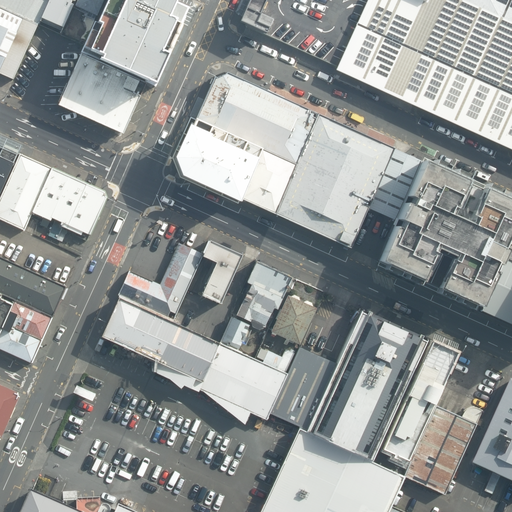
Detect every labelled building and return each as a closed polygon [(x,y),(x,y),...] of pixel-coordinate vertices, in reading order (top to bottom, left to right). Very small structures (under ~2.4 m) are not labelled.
[(49,0),(0,0),(0,11),(38,27),(41,20),(49,0)] [(49,0),(41,20),(64,30),(76,0),(49,0)] [(103,0),(78,0),(75,7),(96,17),(103,0)] [(192,4),(181,0),(105,0),(83,52),(155,85),(192,4)] [(511,0),(248,0),(238,24),(341,72),(384,91),(511,149),(511,0)] [(38,27),(0,11),(0,77),(3,72),(17,78),(38,27)] [(142,84),(80,56),(58,106),(120,134),(142,84)] [(315,113),(224,73),(212,78),(193,118),(257,147),(234,198),(273,216),(295,165),(315,113)] [(368,207),(391,146),(315,113),(295,165),(273,216),(351,249),(368,207)] [(257,147),(193,118),(172,162),(177,173),(234,198),(257,147)] [(0,197),(20,153),(0,143),(0,197)] [(417,158),(391,146),(368,207),(392,217),(417,158)] [(32,211),(52,167),(20,153),(0,197),(0,218),(24,229),(32,211)] [(460,181),(418,161),(376,262),(417,280),(430,252),(446,259),(433,288),(475,306),(511,228),(511,204),(477,187),(460,223),(445,215),(460,181)] [(105,190),(52,167),(32,211),(50,220),(52,217),(61,221),(59,225),(81,234),(82,231),(91,235),(108,197),(105,190)] [(511,228),(475,306),(511,321),(511,228)] [(203,254),(202,257),(215,264),(201,296),(220,305),(242,256),(209,240),(206,248),(203,254)] [(118,298),(172,322),(180,305),(187,290),(202,257),(203,254),(178,243),(159,284),(129,271),(118,296),(119,296),(118,298)] [(66,286),(0,255),(0,292),(14,299),(53,316),(66,286)] [(187,290),(201,296),(215,264),(202,257),(187,290)] [(292,278),(255,262),(253,268),(246,283),(250,285),(236,316),(251,322),(252,327),(259,330),(263,329),(264,327),(265,327),(274,309),(277,310),(292,278)] [(14,299),(0,292),(0,330),(1,328),(9,331),(11,326),(17,313),(10,310),(14,299)] [(290,297),(287,296),(270,333),(299,346),(316,309),(313,308),(311,303),(306,301),(302,303),(300,302),(299,298),(293,295),(290,297)] [(199,391),(219,343),(212,340),(203,336),(195,332),(188,329),(180,326),(172,322),(118,298),(101,338),(157,364),(156,367),(155,373),(169,380),(180,390),(183,386),(198,393),(199,391)] [(53,316),(14,299),(10,310),(17,313),(11,326),(42,339),(53,316)] [(306,431),(371,460),(426,340),(420,338),(422,335),(418,333),(418,334),(370,313),(371,312),(367,310),(365,313),(360,311),(358,315),(336,363),(306,431)] [(219,343),(238,351),(249,325),(231,317),(227,325),(219,343)] [(42,339),(11,326),(9,331),(1,328),(0,330),(0,347),(32,362),(42,339)] [(458,351),(431,338),(381,449),(408,461),(458,351)] [(269,414),(287,374),(276,369),(262,363),(254,359),(238,351),(219,343),(199,391),(202,392),(244,425),(249,413),(266,421),(269,414)] [(296,354),(287,374),(269,414),(298,427),(306,431),(336,363),(299,347),(296,354)] [(263,360),(268,351),(268,350),(265,349),(264,350),(260,348),(256,357),(263,360)] [(276,369),(287,374),(296,354),(285,349),(282,357),(276,369)] [(276,369),(282,357),(268,351),(263,360),(262,363),(276,369)] [(511,379),(475,460),(511,477),(511,379)] [(73,381),(69,390),(91,400),(95,391),(73,381)] [(18,391),(0,382),(0,436),(9,416),(11,417),(15,407),(14,406),(20,394),(17,393),(18,391)] [(435,405),(403,475),(444,494),(476,423),(478,418),(482,410),(479,408),(476,407),(473,407),(471,407),(468,408),(466,409),(464,411),(462,414),(461,416),(449,411),(435,405)] [(306,431),(298,427),(259,511),(386,511),(389,505),(403,475),(371,460),(306,431)] [(76,511),(31,491),(19,511),(76,511)]
